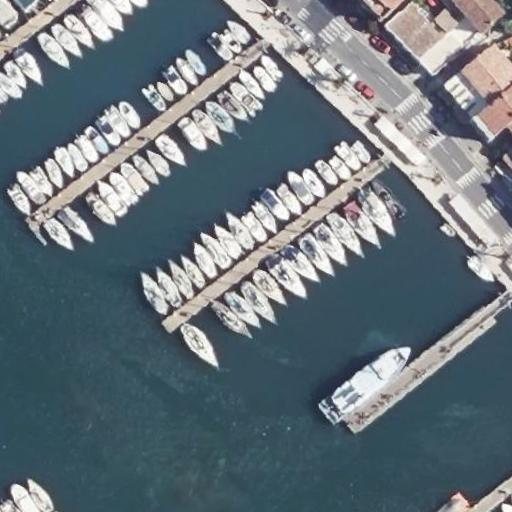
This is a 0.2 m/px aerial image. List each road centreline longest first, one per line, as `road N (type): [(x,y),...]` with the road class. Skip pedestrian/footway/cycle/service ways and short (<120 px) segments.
road 1 (tertiary): [(511,222),(398,91)]
road 2 (residential): [(398,91),(479,27),(511,13)]
road 3 (tertiary): [(398,91),(301,0)]
